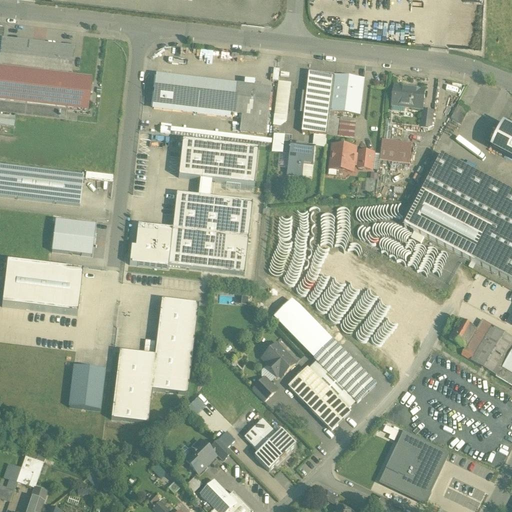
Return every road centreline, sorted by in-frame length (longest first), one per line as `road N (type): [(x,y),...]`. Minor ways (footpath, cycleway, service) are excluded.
road 1 (residential): [(112,266),(142,26)]
road 2 (residential): [(292,44),(432,60),(511,83)]
road 3 (unclassified): [(312,475),(391,395),(448,310)]
road 4 (residential): [(142,26),(292,44)]
road 5 (residential): [(0,8),(142,26)]
